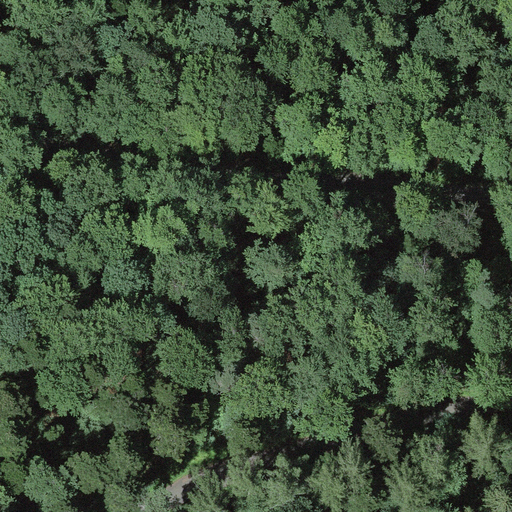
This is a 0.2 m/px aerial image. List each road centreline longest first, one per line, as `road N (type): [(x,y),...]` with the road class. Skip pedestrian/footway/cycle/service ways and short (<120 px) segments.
road 1 (unclassified): [(0,137),(174,174),(511,201)]
road 2 (unclassified): [(511,399),(345,431),(141,511)]
